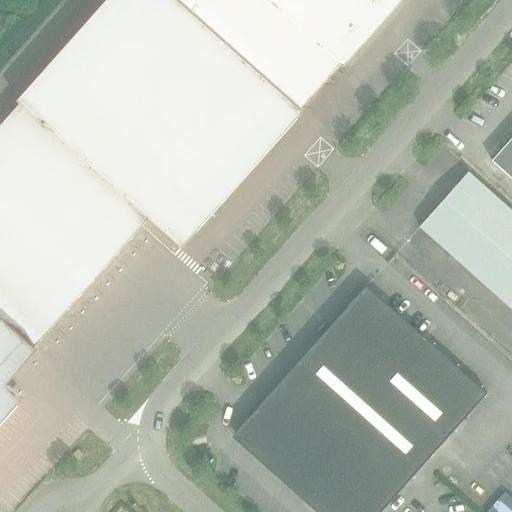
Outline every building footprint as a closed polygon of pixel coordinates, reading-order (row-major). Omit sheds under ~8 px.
[(0,422),(22,398),(6,383),(150,224),(20,106),(0,127),(0,422)] [(511,137),(491,160),(511,178),(511,137)] [(511,211),(468,172),(419,226),(511,309),(511,211)] [(249,422),(236,436),(308,501),(306,503),(316,511),(380,511),(487,394),(366,286),(298,362),(300,364),(260,409),(248,409),(249,422)] [(39,437),(33,444),(45,456),(51,449),(39,437)]
